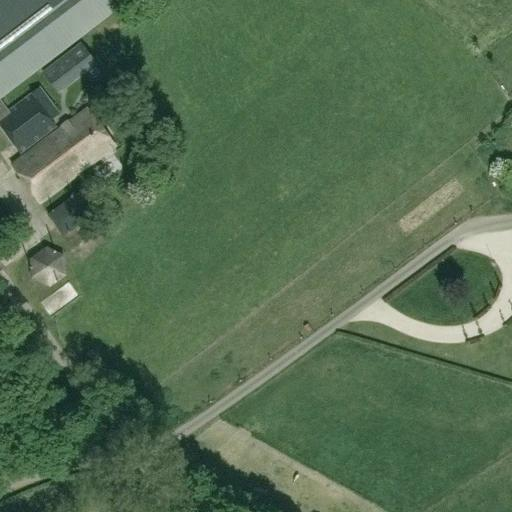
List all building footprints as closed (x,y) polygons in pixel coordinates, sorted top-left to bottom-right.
[(55,127),(51,120),(59,114),(48,100),(40,106),(32,94),(8,112),(0,101),(0,98),(128,0),(0,0),(0,126),(20,153),(55,127)] [(80,43),(42,72),(53,87),(91,57),(80,43)] [(39,203),(115,146),(87,109),(12,165),(39,203)] [(64,236),(93,215),(77,194),(49,216),(64,236)] [(46,247),(29,260),(31,280),(50,288),(66,276),(64,254),(46,247)] [(97,356),(93,350),(85,355),(90,361),(97,356)]
